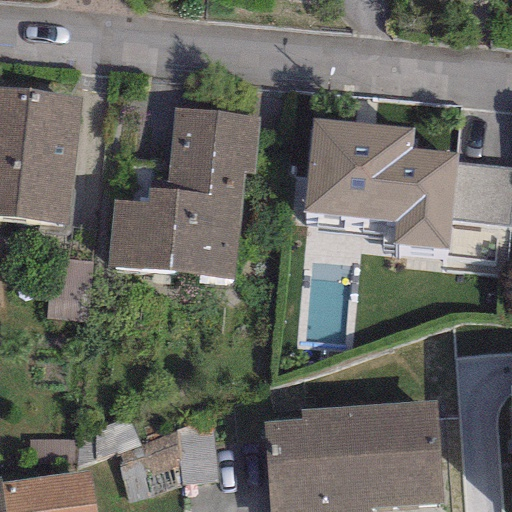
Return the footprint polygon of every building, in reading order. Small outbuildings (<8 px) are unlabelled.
[(81,97),(0,89),(0,220),(68,227),(81,97)] [(257,118),(172,110),(165,190),(145,188),(144,205),(111,202),(105,268),(233,280),(242,173),(252,174),(257,118)] [(411,129),(310,120),(301,213),(393,221),(391,244),(447,249),(449,221),(455,164),(455,156),(409,152),(411,129)] [(511,180),(511,170),(455,164),(449,221),(507,227),(511,180)] [(433,401),(298,410),(299,419),(261,422),(267,511),(369,511),(369,508),(440,504),(433,401)] [(73,441),(27,440),(26,463),(73,464),(73,441)] [(0,511),(94,511),(89,470),(0,481),(0,511)]
